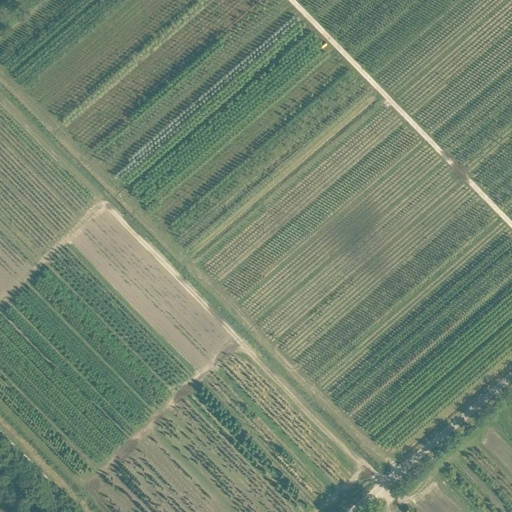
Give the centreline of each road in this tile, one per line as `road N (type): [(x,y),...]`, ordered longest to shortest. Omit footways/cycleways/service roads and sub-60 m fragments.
road 1 (track): [(296,0),(511,223)]
road 2 (unclassified): [(352,511),(511,375)]
